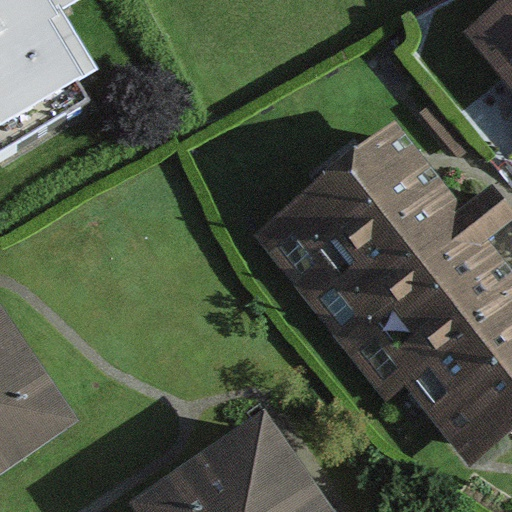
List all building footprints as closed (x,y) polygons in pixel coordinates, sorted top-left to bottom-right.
[(44,0),(0,0),(0,136),(93,79),(44,0)] [(511,0),(509,0),(469,33),(511,86),(511,0)] [(511,282),(399,140),(271,241),(460,479),(511,437),(511,282)] [(0,326),(0,479),(71,433),(0,326)] [(321,511),(265,429),(143,511),(321,511)]
